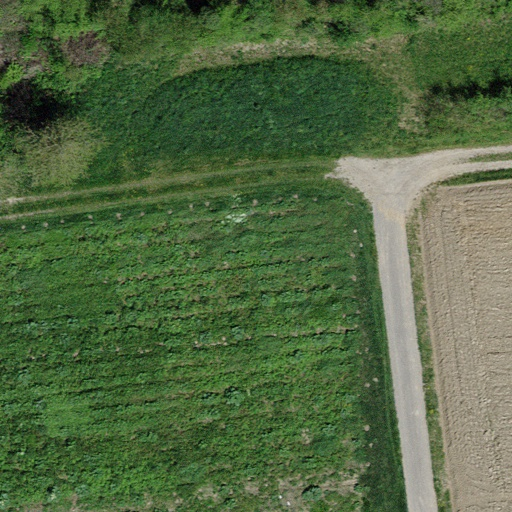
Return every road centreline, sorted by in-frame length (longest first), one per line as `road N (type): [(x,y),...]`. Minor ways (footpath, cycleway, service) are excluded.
road 1 (track): [(389,179),(0,221)]
road 2 (track): [(389,179),(420,511)]
road 3 (track): [(511,167),(389,179)]
